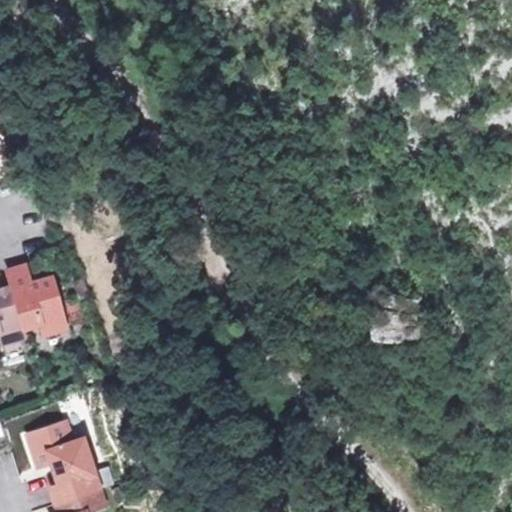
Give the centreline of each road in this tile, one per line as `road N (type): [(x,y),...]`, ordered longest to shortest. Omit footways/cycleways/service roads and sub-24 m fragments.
road 1 (track): [(40,0),(129,99),(261,343),(398,511)]
road 2 (track): [(298,389),(265,436),(283,511)]
